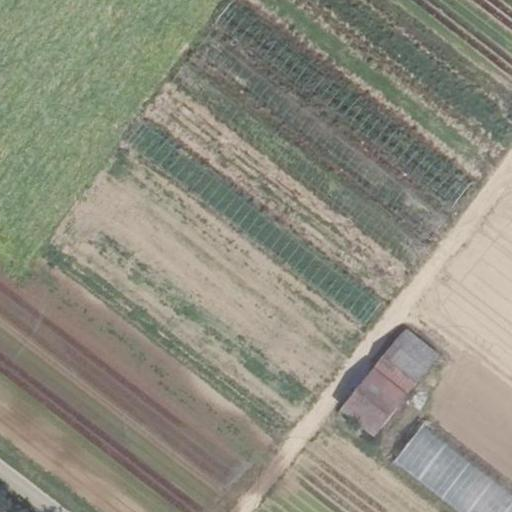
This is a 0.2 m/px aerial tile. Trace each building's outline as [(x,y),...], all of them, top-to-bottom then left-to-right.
[(241,0),(462,158),(479,133),(429,98),(452,66),(358,0),(241,0)] [(459,200),(472,181),(443,161),(431,177),(397,154),(415,129),(233,4),(214,31),(459,200)] [(191,56),(433,232),(449,209),(208,33),(191,56)] [(48,248),(13,298),(208,432),(219,416),(219,415),(212,406),(222,392),(231,398),(225,407),(271,438),(254,417),(239,407),(247,396),(218,376),(187,337),(297,412),(316,385),(320,388),(344,354),(97,183),(80,207),(79,206),(54,244),(48,248)] [(405,329),(374,369),(407,393),(438,355),(405,329)] [(407,393),(374,369),(341,409),(375,434),(407,393)] [(511,511),(511,495),(422,430),(395,466),(458,511),(511,511)] [(183,511),(128,471),(107,501),(122,511),(183,511)]
